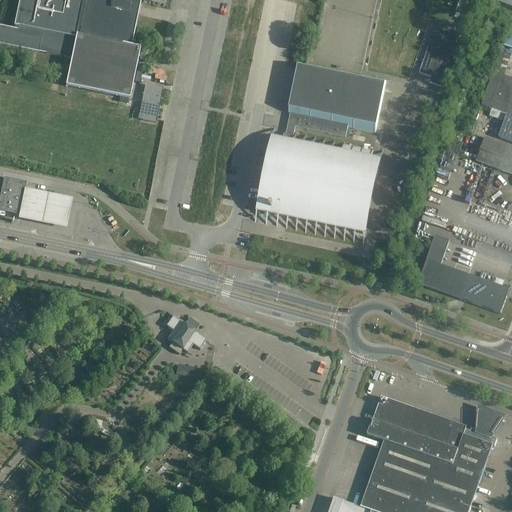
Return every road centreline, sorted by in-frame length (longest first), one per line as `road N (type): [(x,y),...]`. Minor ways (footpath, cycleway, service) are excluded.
road 1 (tertiary): [(349,321),(0,233)]
road 2 (tertiary): [(508,358),(402,320),(383,303),(358,308),(349,321)]
road 3 (residential): [(307,511),(363,351)]
road 4 (tertiary): [(363,351),(390,350),(511,391)]
